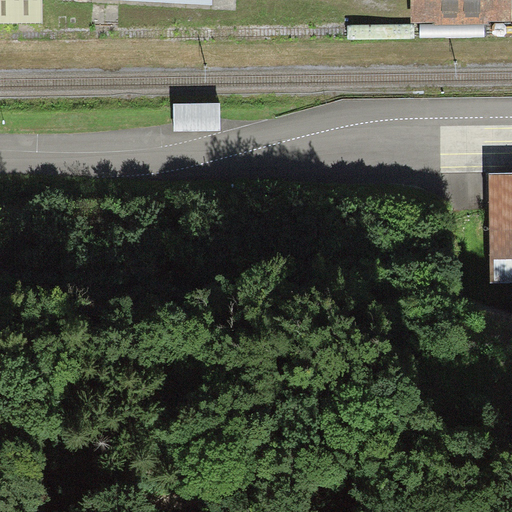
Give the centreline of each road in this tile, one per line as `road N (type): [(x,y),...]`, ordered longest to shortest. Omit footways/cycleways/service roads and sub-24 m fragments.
road 1 (track): [(0,450),(153,505),(189,503),(291,461),(407,430),(511,431)]
road 2 (unclassified): [(0,162),(148,162),(353,112),(511,106)]
